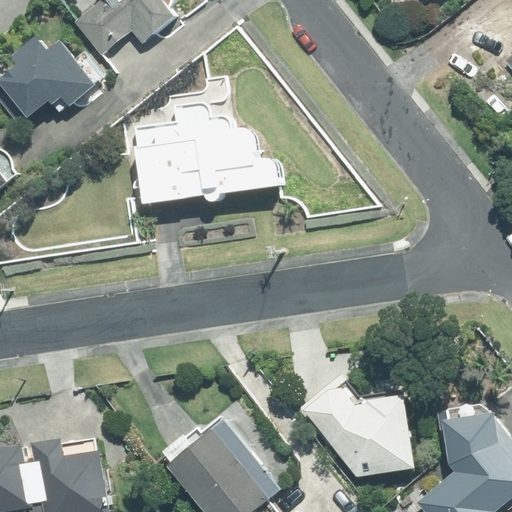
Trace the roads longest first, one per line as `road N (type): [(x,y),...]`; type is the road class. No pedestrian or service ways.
road 1 (residential): [(502,261),(0,339)]
road 2 (residential): [(298,0),(502,261)]
